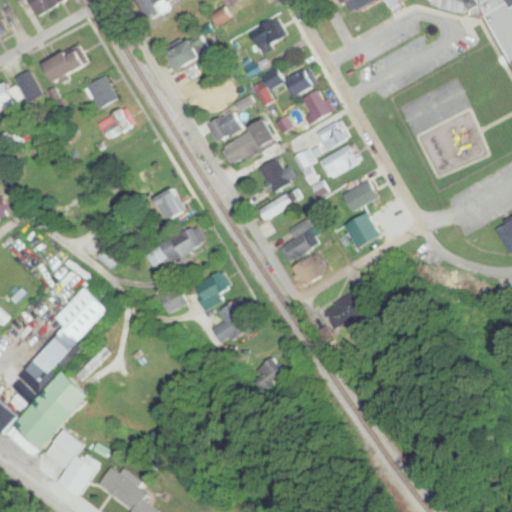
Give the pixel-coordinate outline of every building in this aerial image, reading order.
[(32,0),(40,17),(68,6),(65,0),(32,0)] [(170,1),(174,0),(150,0),(154,16),(172,12),(170,1)] [(226,0),(229,7),(216,13),(222,25),(236,19),(232,8),(250,0),(226,0)] [(365,15),(390,0),(396,11),(408,3),(406,0),(433,0),(436,4),(474,14),(487,7),(492,15),(490,17),(511,55),(511,218),(508,221),(510,225),(501,231),(511,250),(511,0),(347,0),(352,7),(358,3),(365,15)] [(0,38),(12,32),(0,11),(0,38)] [(253,37),(269,55),(284,41),(268,23),(253,37)] [(205,61),(199,41),(170,50),(176,70),(205,61)] [(48,65),(59,84),(91,66),(80,47),(48,65)] [(295,97),(319,88),(313,71),(289,81),(295,97)] [(121,98),(110,76),(90,86),(102,108),(121,98)] [(0,89),(0,114),(24,103),(14,83),(0,89)] [(321,122),(336,113),(321,90),(307,99),(321,122)] [(112,142),(134,128),(122,110),(100,125),(112,142)] [(248,130),(239,111),(212,124),(221,143),(248,130)] [(0,142),(11,154),(28,139),(17,126),(0,141),(0,142)] [(277,145),(266,126),(225,149),(236,168),(277,145)] [(324,164),(336,181),(366,160),(354,143),(324,164)] [(301,177),(283,157),(264,175),(282,194),(301,177)] [(306,171),(322,197),(330,191),(314,166),(306,171)] [(343,180),(347,190),(340,193),(345,205),(377,191),(367,170),(343,180)] [(172,223),(192,212),(178,188),(158,200),(172,223)] [(297,203),(290,193),(264,212),(271,222),(297,203)] [(0,221),(12,220),(7,195),(0,196),(0,221)] [(375,223),(383,241),(400,233),(392,215),(375,223)] [(294,263),(326,245),(312,220),(295,229),(301,240),(286,248),(294,263)] [(174,263),(203,249),(195,232),(150,253),(157,267),(172,260),(174,263)] [(335,273),(324,255),(296,271),(306,289),(335,273)] [(231,297),(219,276),(197,289),(209,310),(231,297)] [(327,313),(338,332),(369,314),(363,302),(372,297),(362,279),(353,284),(360,295),(327,313)] [(112,309),(87,288),(61,319),(69,326),(11,396),(0,386),(0,420),(6,414),(19,425),(14,432),(28,445),(26,448),(40,459),(95,393),(67,370),(52,388),(49,385),(112,309)] [(226,346),(261,327),(246,300),(224,312),(230,324),(218,330),(226,346)] [(10,319),(0,309),(0,324),(2,327),(10,319)] [(257,375),(272,393),(294,375),(278,357),(257,375)] [(84,496),(102,469),(82,456),(89,445),(71,433),(63,445),(81,457),(63,482),(84,496)] [(185,511),(166,497),(153,511),(185,511)]
